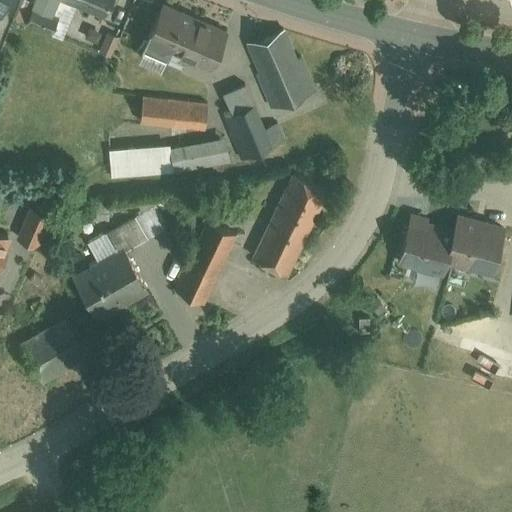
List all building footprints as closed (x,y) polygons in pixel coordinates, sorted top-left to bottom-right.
[(0,0),(0,9),(3,11),(9,0),(0,0)] [(116,0),(43,0),(32,25),(62,38),(75,7),(108,21),(116,0)] [(227,38),(157,12),(144,44),(215,71),(227,38)] [(287,32),(247,46),(269,109),(309,95),(287,32)] [(236,115),(227,119),(244,158),(275,145),(249,86),(227,95),(236,115)] [(205,108),(146,102),(144,123),(203,129),(205,108)] [(225,141),(113,151),(115,179),(173,171),(226,158),(225,141)] [(291,175),(254,256),(293,273),(329,192),(291,175)] [(153,290),(130,250),(173,224),(159,202),(90,243),(101,263),(71,280),(97,323),(153,290)] [(511,226),(458,211),(455,224),(413,212),(398,262),(443,275),(447,261),(498,276),(511,228),(511,226)] [(208,218),(175,293),(207,308),(241,233),(208,218)] [(0,231),(0,272),(16,239),(0,231)] [(25,343),(47,381),(89,357),(67,319),(25,343)]
